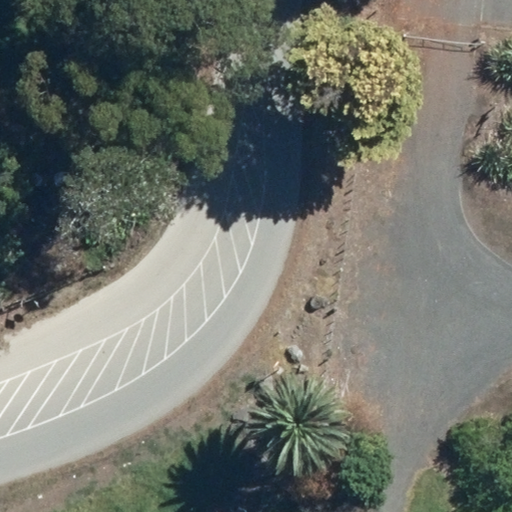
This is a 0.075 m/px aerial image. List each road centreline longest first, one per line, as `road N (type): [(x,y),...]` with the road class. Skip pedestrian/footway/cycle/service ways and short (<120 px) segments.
road 1 (track): [(459,0),(389,272),(356,511)]
road 2 (unclassified): [(269,0),(266,155),(256,203),(224,230),(0,343)]
road 3 (track): [(389,272),(511,311)]
